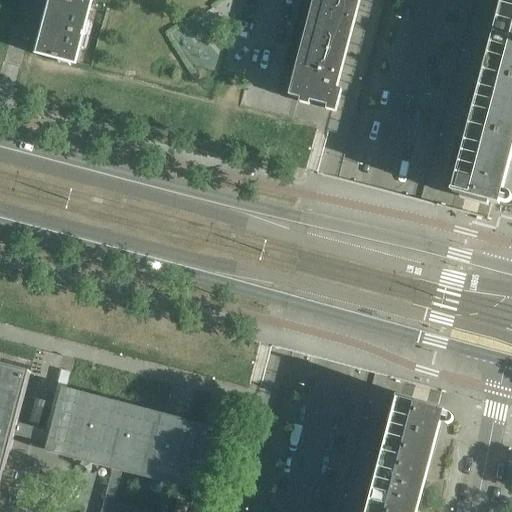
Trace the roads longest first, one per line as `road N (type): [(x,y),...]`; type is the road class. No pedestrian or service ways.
road 1 (secondary): [(511,270),(0,136)]
road 2 (residential): [(297,511),(430,0)]
road 3 (secondary): [(0,228),(505,360)]
road 4 (residential): [(477,511),(505,360)]
